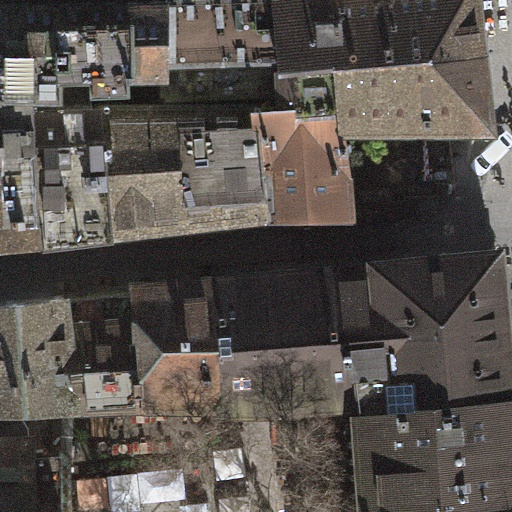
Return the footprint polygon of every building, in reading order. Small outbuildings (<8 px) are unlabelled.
[(165,0),(0,0),(0,92),(34,93),(98,94),(129,95),(129,74),(163,74),(165,0)] [(347,61),(483,55),(476,0),(165,0),(163,74),(163,95),(258,97),(286,97),(286,71),(348,75),(347,61)] [(397,122),(397,128),(489,128),(483,55),(347,61),(348,75),(286,71),(286,97),(286,107),(332,102),(334,122),(397,122)] [(34,93),(0,92),(0,236),(44,231),(34,93)] [(34,93),(44,231),(108,226),(98,94),(34,93)] [(98,94),(108,226),(266,215),(258,97),(163,95),(129,95),(98,94)] [(258,97),(266,215),(351,212),(402,200),(397,128),(397,122),(334,122),(332,102),(286,107),(286,97),(258,97)] [(236,277),(207,280),(217,411),(247,411),(360,411),(508,398),(501,340),(491,253),(414,260),(236,277)] [(66,293),(85,408),(217,411),(207,280),(66,293)] [(0,300),(0,406),(62,407),(85,408),(66,293),(0,300)] [(511,497),(511,435),(508,398),(360,411),(367,509),(511,497)] [(0,406),(0,511),(63,511),(62,407),(0,406)]
